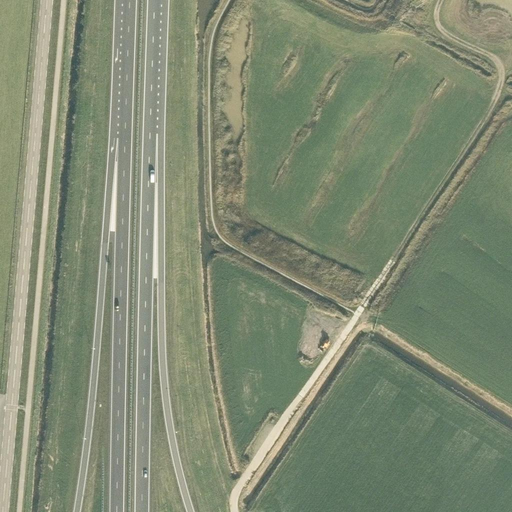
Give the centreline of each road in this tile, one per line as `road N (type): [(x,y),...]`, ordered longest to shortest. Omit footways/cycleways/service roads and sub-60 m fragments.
road 1 (secondary): [(1,511),(46,0)]
road 2 (track): [(357,314),(500,85),(493,58),(439,26),(440,0)]
road 3 (trunk): [(124,132),(111,162),(76,511)]
road 4 (trunk): [(190,511),(163,384),(160,182),(149,133)]
road 5 (trunk): [(124,132),(116,511)]
road 6 (trunk): [(141,511),(149,133)]
road 7 (trunk): [(149,133),(154,0)]
road 8 (trunk): [(129,0),(124,132)]
